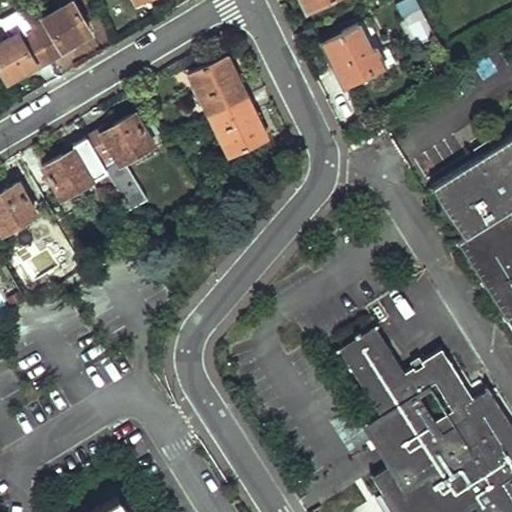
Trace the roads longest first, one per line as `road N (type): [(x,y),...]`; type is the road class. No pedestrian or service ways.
road 1 (residential): [(251,0),(320,138),(323,167),(311,196),(200,322),(188,360),(197,388),(276,511)]
road 2 (residential): [(0,137),(232,0)]
